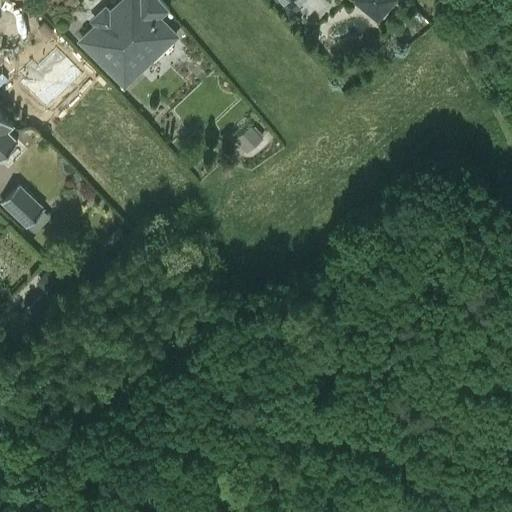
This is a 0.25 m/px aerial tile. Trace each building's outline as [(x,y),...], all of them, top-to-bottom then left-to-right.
[(137,0),(132,5),(127,0),(125,0),(82,41),(124,87),(175,39),(159,22),(169,13),(158,0),(137,0)] [(278,0),(290,14),(292,13),(291,11),(303,0),(278,0)] [(395,4),(390,0),(358,0),(355,4),(377,24),(395,4)] [(0,110),(0,158),(17,141),(7,130),(13,124),(0,110)] [(261,144),(252,133),(238,145),(248,156),(261,144)] [(44,210),(18,185),(1,202),(27,227),(44,210)] [(60,283),(48,294),(54,300),(65,289),(60,283)]
